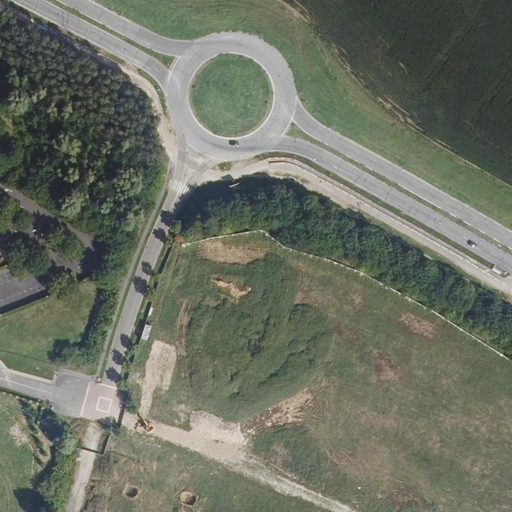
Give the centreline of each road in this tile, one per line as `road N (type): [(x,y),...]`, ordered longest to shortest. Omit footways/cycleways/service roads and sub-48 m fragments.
road 1 (primary): [(263,139),(325,157),(511,264)]
road 2 (primary): [(511,240),(331,138),(285,98)]
road 3 (primary): [(27,0),(149,62),(176,97)]
road 4 (primary): [(201,51),(155,44),(70,0)]
